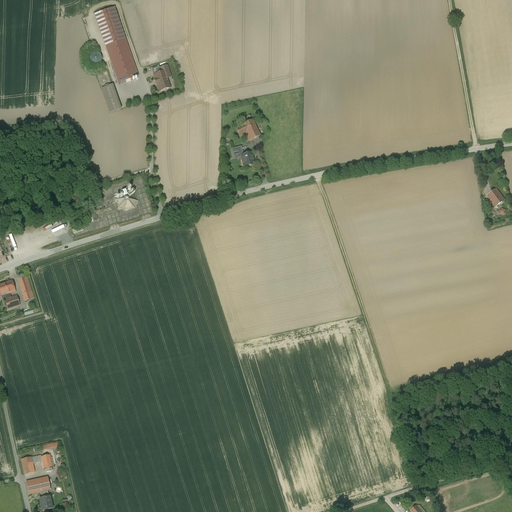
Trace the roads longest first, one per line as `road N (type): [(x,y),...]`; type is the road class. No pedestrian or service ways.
road 1 (unclassified): [(0,270),(234,194),(511,143)]
road 2 (track): [(476,148),(449,0)]
